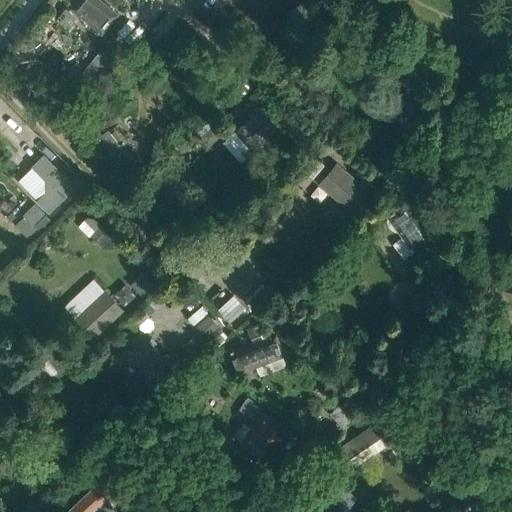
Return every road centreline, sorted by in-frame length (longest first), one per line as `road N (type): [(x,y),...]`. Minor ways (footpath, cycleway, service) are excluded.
road 1 (track): [(198,0),(288,70),(357,0)]
road 2 (unknown): [(71,172),(189,265)]
